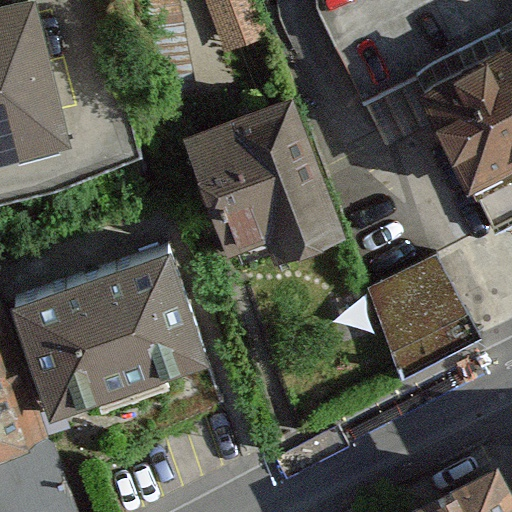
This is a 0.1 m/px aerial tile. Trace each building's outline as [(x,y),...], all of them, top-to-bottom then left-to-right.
[(26,0),(4,0),(0,1),(0,136),(57,122),(26,0)] [(511,22),(419,72),(510,242),(511,241),(511,22)] [(291,86),(190,122),(234,245),(277,229),(283,247),(342,226),(291,86)] [(167,239),(17,291),(52,390),(201,339),(167,239)] [(73,511),(0,324),(0,511),(73,511)] [(511,511),(511,477),(492,441),(382,501),(387,511),(511,511)]
